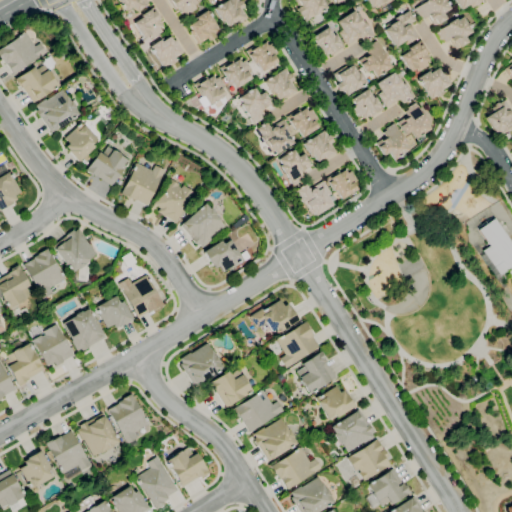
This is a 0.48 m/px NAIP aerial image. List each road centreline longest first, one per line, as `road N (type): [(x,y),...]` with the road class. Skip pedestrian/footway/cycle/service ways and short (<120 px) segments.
road 1 (residential): [(0,436),(202,317),(432,164),(457,126)]
road 2 (residential): [(454,511),(246,175),(147,107)]
road 3 (residential): [(202,317),(161,251),(66,196),(0,108)]
road 4 (residential): [(269,0),(387,194)]
road 5 (residential): [(138,357),(165,400),(217,436),(264,511)]
road 6 (residential): [(60,0),(121,92),(147,107)]
road 7 (residential): [(147,107),(83,0)]
road 8 (residential): [(511,17),(494,37),(457,126)]
road 9 (residential): [(170,81),(273,17)]
